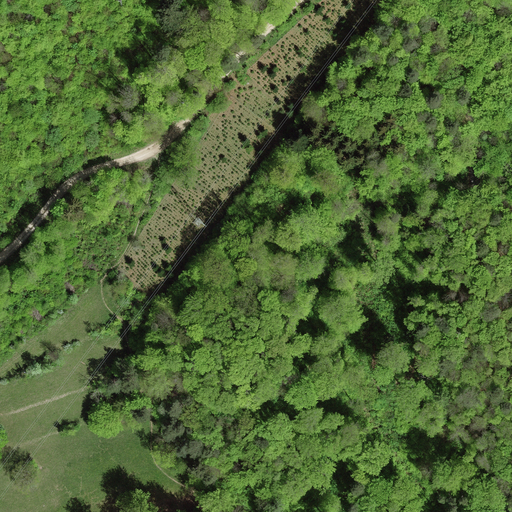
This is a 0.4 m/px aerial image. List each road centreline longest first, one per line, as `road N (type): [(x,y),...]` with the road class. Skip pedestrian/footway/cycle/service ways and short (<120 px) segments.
road 1 (track): [(302,0),(162,146),(77,177),(0,256)]
road 2 (track): [(162,146),(119,258),(0,367)]
road 3 (track): [(421,0),(471,93),(476,181),(511,212)]
